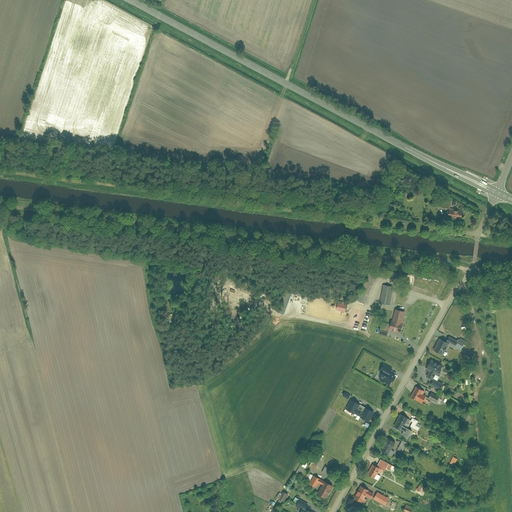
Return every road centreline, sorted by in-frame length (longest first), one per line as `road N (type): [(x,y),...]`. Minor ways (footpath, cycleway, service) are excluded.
road 1 (track): [(0,171),(478,233)]
road 2 (tertiary): [(496,192),(130,0)]
road 3 (residential): [(461,284),(333,511)]
